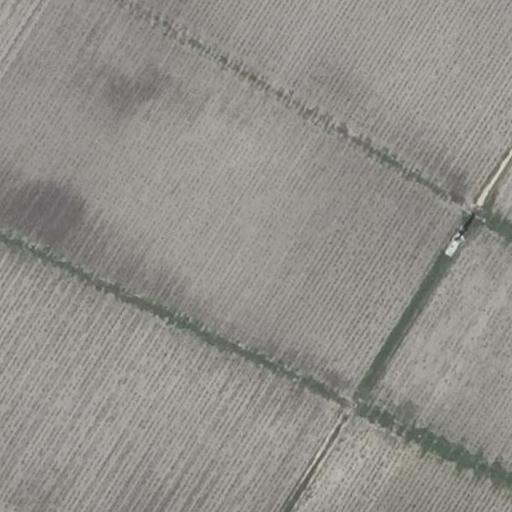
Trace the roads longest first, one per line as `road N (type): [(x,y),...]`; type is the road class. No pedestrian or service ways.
road 1 (track): [(0,234),(511,482)]
road 2 (track): [(279,511),(511,150)]
